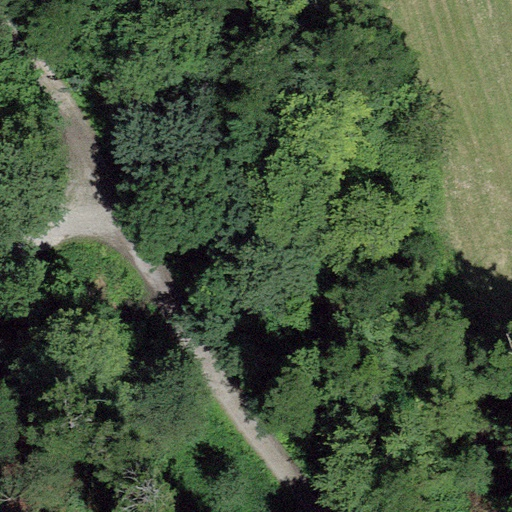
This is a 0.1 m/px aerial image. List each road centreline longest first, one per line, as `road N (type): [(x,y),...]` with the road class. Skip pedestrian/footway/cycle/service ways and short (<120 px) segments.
road 1 (track): [(328,511),(112,188),(0,0)]
road 2 (track): [(112,188),(0,272)]
